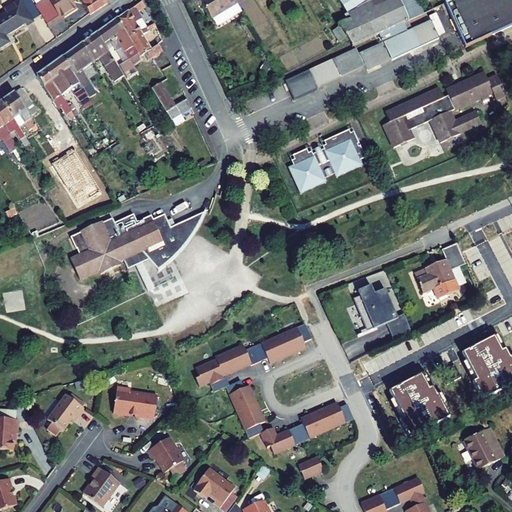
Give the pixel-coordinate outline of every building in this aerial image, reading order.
[(0,47),(9,42),(5,36),(25,23),(26,26),(33,22),(20,0),(5,9),(7,12),(0,16),(0,47)] [(44,0),(35,6),(48,26),(75,8),(70,0),(44,0)] [(81,0),(84,4),(84,5),(90,15),(108,4),(105,0),(81,0)] [(212,18),(237,3),(235,0),(201,0),(200,1),(211,19),(212,18)] [(337,0),(346,14),(367,0),(337,0)] [(407,21),(397,0),(367,0),(346,14),(347,14),(350,20),(347,21),(338,25),(339,27),(346,38),(352,47),(379,34),(403,23),(407,21)] [(397,0),(407,21),(422,14),(416,0),(397,0)] [(457,31),(511,5),(511,0),(451,0),(444,4),(457,31)] [(138,12),(145,7),(142,2),(135,7),(138,12)] [(212,18),(217,26),(242,11),(237,3),(212,18)] [(511,5),(457,31),(465,48),(511,26),(511,5)] [(128,11),(135,23),(141,19),(142,18),(138,12),(135,7),(128,11)] [(135,23),(128,11),(117,19),(129,39),(141,32),(135,23)] [(111,43),(117,52),(121,49),(128,60),(137,54),(129,39),(117,19),(97,34),(105,47),(111,43)] [(147,28),(141,19),(135,23),(141,32),(147,28)] [(391,59),(438,38),(430,22),(407,33),(406,29),(403,23),(379,34),(391,59)] [(156,28),(155,24),(147,28),(141,32),(129,39),(137,54),(128,60),(133,66),(142,59),(140,57),(144,55),(148,60),(162,52),(159,46),(152,50),(143,36),(156,28)] [(332,31),(339,42),(346,38),(339,27),(332,31)] [(82,44),(93,63),(99,58),(114,83),(124,77),(105,47),(97,34),(82,44)] [(439,40),(438,38),(391,59),(391,61),(411,52),(439,40)] [(90,85),(82,71),(93,63),(82,44),(63,58),(79,84),(83,89),(90,85)] [(368,69),(389,59),(382,44),(359,54),(366,69),(368,69)] [(117,52),(123,63),(128,60),(121,49),(117,52)] [(316,87),(363,65),(356,49),(333,60),(334,61),(332,62),(332,60),(309,71),(316,87)] [(61,96),(79,84),(63,58),(45,72),(61,96)] [(119,66),(127,79),(138,72),(133,66),(128,60),(123,63),(119,66)] [(169,78),(175,74),(172,66),(164,70),(169,78)] [(317,89),(309,71),(285,81),(294,100),(317,89)] [(60,108),(66,116),(71,112),(69,107),(61,96),(45,72),(36,77),(41,85),(58,110),(60,108)] [(439,89),(385,114),(389,123),(383,126),(393,149),(414,139),(410,131),(430,122),(440,144),(461,135),(460,134),(481,124),(475,113),(455,122),(450,112),(454,110),(455,111),(493,94),(496,101),(506,96),(497,76),(487,80),(484,73),(446,91),(448,96),(444,98),(439,89)] [(23,87),(28,94),(41,85),(36,77),(23,87)] [(183,102),(176,106),(161,83),(151,89),(171,120),(188,111),(183,102)] [(30,118),(37,112),(21,89),(2,102),(14,120),(19,116),(24,125),(29,132),(32,130),(33,132),(38,129),(30,118)] [(79,103),(88,98),(83,90),(74,95),(79,103)] [(84,110),(93,105),(88,98),(79,103),(84,110)] [(187,99),(183,102),(188,111),(191,109),(187,99)] [(9,123),(25,148),(30,145),(19,128),(14,120),(2,102),(0,103),(0,123),(3,127),(9,123)] [(71,112),(75,117),(79,114),(73,105),(69,107),(71,112)] [(14,120),(19,128),(24,125),(19,116),(14,120)] [(13,152),(19,161),(23,158),(3,127),(0,123),(0,138),(1,138),(11,153),(13,152)] [(137,128),(139,132),(146,128),(143,124),(137,128)] [(294,179),(297,178),(299,182),(296,183),(301,193),(325,182),(324,179),(335,174),(336,177),(361,166),(359,161),(365,158),(354,132),(351,134),(349,130),(324,142),(326,145),(320,148),(321,151),(316,154),(314,151),(308,153),(307,150),(293,156),(294,160),(291,161),(294,167),(289,169),(294,179)] [(5,213),(8,218),(17,213),(14,208),(5,213)] [(81,233),(70,238),(76,250),(77,249),(80,256),(70,260),(74,267),(77,274),(80,281),(99,272),(100,275),(107,272),(114,269),(121,266),(119,263),(123,261),(128,270),(136,266),(142,264),(149,260),(159,272),(168,265),(172,262),(173,261),(177,257),(185,248),(189,243),(192,238),(196,233),(198,229),(200,224),(203,219),(205,213),(206,212),(206,211),(205,211),(204,213),(174,226),(170,228),(167,222),(164,215),(153,220),(151,216),(137,223),(134,215),(115,223),(112,218),(101,223),(94,226),(88,229),(80,232),(81,233)] [(459,290),(451,271),(465,265),(456,244),(441,251),(445,260),(424,269),(427,276),(417,280),(423,294),(433,289),(438,299),(459,290)] [(148,292),(153,289),(142,264),(136,266),(148,292)] [(414,274),(417,280),(427,276),(424,269),(414,274)] [(374,294),(361,300),(365,308),(358,311),(365,328),(374,324),(377,331),(388,326),(390,331),(389,332),(393,341),(410,332),(406,323),(400,325),(388,298),(377,302),(374,294)] [(358,311),(365,308),(361,300),(354,303),(358,311)] [(374,324),(365,328),(370,340),(389,332),(390,331),(388,326),(377,331),(374,324)] [(311,340),(304,325),(278,337),(287,355),(296,351),(297,352),(305,348),(303,343),(311,340)] [(268,341),(277,361),(278,361),(277,359),(287,355),(278,337),(268,341)] [(501,352),(495,340),(463,354),(477,381),(473,383),(479,399),(511,381),(511,363),(509,358),(505,351),(501,352)] [(277,361),(268,341),(253,348),(259,363),(267,359),(269,364),(277,361)] [(251,366),(259,363),(253,348),(245,351),(242,346),(214,358),(215,361),(213,362),(216,368),(221,366),(225,375),(228,374),(228,375),(245,367),(243,363),(249,361),(250,365),(251,366)] [(222,376),(225,375),(221,366),(216,368),(213,362),(195,370),(199,378),(195,380),(198,388),(209,383),(213,393),(225,388),(229,386),(225,378),(223,379),(222,376)] [(428,391),(421,377),(389,392),(411,437),(448,418),(432,390),(428,391)] [(75,384),(77,390),(84,387),(82,381),(75,384)] [(237,413),(255,405),(251,396),(252,395),(249,386),(243,389),(240,381),(229,386),(225,388),(237,413)] [(117,388),(113,414),(127,416),(127,414),(138,416),(138,418),(154,420),(157,396),(130,392),(130,390),(117,388)] [(72,394),(69,398),(82,408),(85,404),(72,394)] [(79,416),(84,409),(82,408),(69,398),(66,396),(47,421),(52,424),(47,431),(56,437),(61,431),(63,432),(76,414),(79,416)] [(328,409),(319,413),(327,432),(353,420),(346,405),(339,409),(336,404),(328,408),(328,409)] [(260,434),(263,433),(260,425),(265,423),(261,414),(259,415),(255,405),(237,413),(248,439),(260,434)] [(312,438),(327,432),(319,413),(309,417),(309,416),(304,418),(312,438)] [(312,438),(304,418),(300,420),(302,425),(295,428),(301,443),(312,438)] [(17,435),(18,421),(0,419),(0,450),(13,451),(13,440),(13,434),(17,435)] [(301,443),(295,428),(276,437),(272,429),(263,433),(260,434),(266,449),(270,448),(273,455),(301,443)] [(489,429),(463,443),(478,471),(504,458),(489,429)] [(148,452),(154,462),(156,460),(164,474),(169,471),(174,478),(186,471),(181,463),(184,462),(170,438),(148,452)] [(323,472),(317,459),(298,467),(304,481),(323,472)] [(270,471),(263,466),(256,476),(262,481),(270,471)] [(89,486),(83,494),(102,508),(120,484),(99,468),(90,480),(93,482),(90,487),(89,486)] [(235,489),(209,469),(197,486),(194,491),(202,497),(206,492),(208,494),(216,500),(214,504),(220,508),(227,500),(232,504),(236,499),(230,495),(235,489)] [(139,490),(146,485),(141,477),(134,482),(139,490)] [(414,508),(425,503),(422,495),(425,494),(418,479),(387,493),(393,507),(410,500),(414,508)] [(12,489),(9,480),(0,482),(0,511),(17,506),(14,497),(10,496),(10,492),(10,490),(12,489)] [(386,511),(393,507),(387,493),(361,504),(364,511),(386,511)] [(225,511),(232,504),(227,500),(220,508),(225,511)] [(271,511),(269,508),(269,507),(268,507),(266,508),(263,501),(243,510),(243,511),(271,511)] [(429,511),(425,503),(414,508),(407,511),(429,511)]
